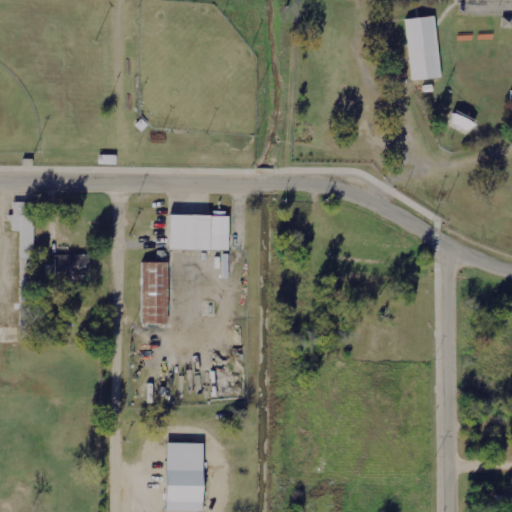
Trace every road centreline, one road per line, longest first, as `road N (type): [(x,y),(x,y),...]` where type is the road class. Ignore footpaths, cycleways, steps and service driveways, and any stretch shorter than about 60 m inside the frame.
road 1 (residential): [(511,272),(447,251),(343,189),(0,178)]
road 2 (residential): [(120,511),(120,179)]
road 3 (residential): [(447,511),(447,251)]
